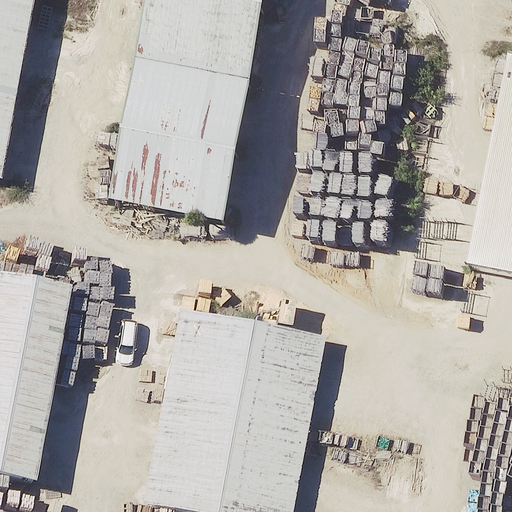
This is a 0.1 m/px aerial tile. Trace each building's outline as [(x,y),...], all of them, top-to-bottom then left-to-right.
[(215,0),(105,0),(66,244),(173,261),(215,0)] [(511,114),(457,105),(424,312),(511,326),(511,114)] [(14,511),(45,326),(0,318),(0,511),(14,511)] [(249,511),(272,373),(134,351),(107,511),(249,511)] [(511,511),(511,453),(501,511),(511,511)]
